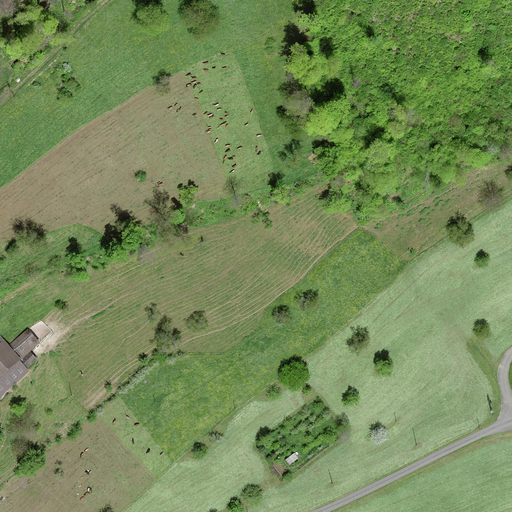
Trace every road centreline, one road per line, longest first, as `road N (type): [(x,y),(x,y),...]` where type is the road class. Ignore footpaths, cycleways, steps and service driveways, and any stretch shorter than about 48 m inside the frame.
road 1 (unclassified): [(319,511),(511,419)]
road 2 (track): [(0,105),(104,0)]
